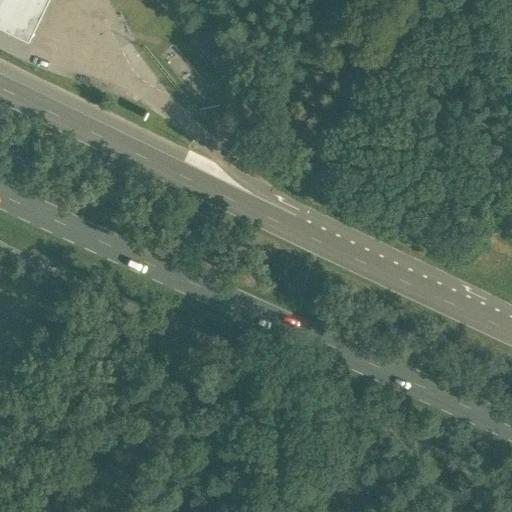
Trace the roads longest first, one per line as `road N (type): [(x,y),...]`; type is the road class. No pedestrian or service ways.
road 1 (primary): [(511,332),(0,87)]
road 2 (primary): [(0,194),(511,428)]
road 3 (track): [(290,377),(282,465),(219,466),(178,488),(165,511)]
road 4 (track): [(292,127),(365,0)]
